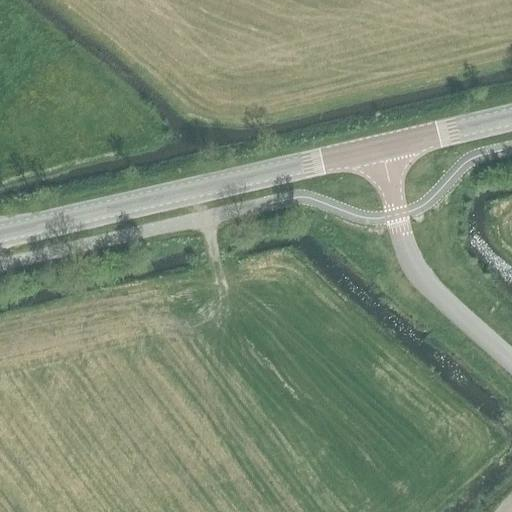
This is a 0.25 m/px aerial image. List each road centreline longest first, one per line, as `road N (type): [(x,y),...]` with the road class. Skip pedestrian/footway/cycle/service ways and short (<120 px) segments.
road 1 (secondary): [(0,235),(381,147)]
road 2 (unclassified): [(381,147),(414,269),(511,363)]
road 3 (secondary): [(381,147),(511,117)]
